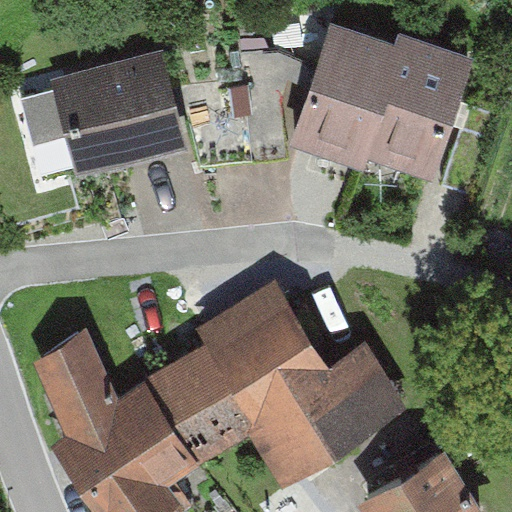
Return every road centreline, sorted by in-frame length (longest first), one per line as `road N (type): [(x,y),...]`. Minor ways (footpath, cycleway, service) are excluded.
road 1 (residential): [(511,293),(369,251),(268,241),(0,270)]
road 2 (residential): [(0,379),(46,511)]
